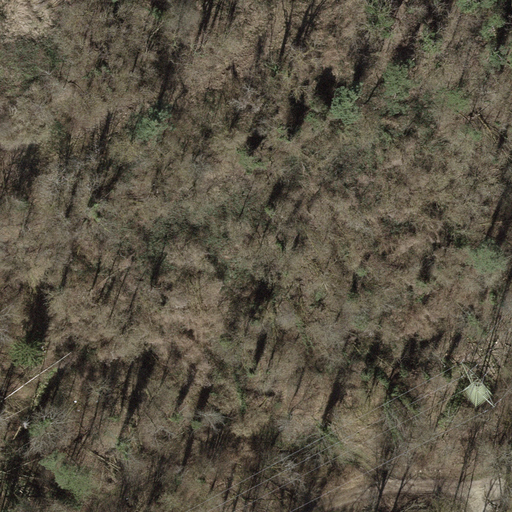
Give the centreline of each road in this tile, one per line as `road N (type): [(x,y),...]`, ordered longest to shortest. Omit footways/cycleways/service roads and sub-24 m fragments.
road 1 (track): [(287,0),(282,28),(253,59),(0,180)]
road 2 (track): [(313,511),(392,479),(493,499)]
